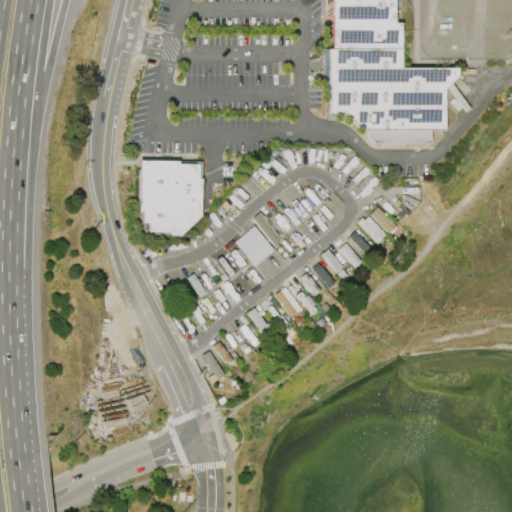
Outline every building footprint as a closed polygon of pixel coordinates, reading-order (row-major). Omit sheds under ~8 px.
[(327,114),(327,57),(326,0),(393,0),(393,23),(400,23),(400,63),(399,68),(456,68),(456,77),(443,89),(443,130),(429,130),(429,143),(372,143),(341,114),(327,114)] [(137,160),(140,160),(180,160),(180,163),(201,163),(200,217),(179,238),(170,238),(170,234),(148,234),(148,226),(141,226),(141,215),(137,215),(137,163),(137,160)] [(375,208),(394,226),(386,233),(368,215),(375,208)] [(272,246),(250,219),(257,213),(279,240),(272,246)] [(375,244),(355,223),(360,218),(362,220),(366,216),(383,235),(379,239),(380,240),(375,244)] [(252,227),(272,251),(254,265),(248,259),(247,260),(232,243),(252,227)] [(363,255),(346,237),(351,232),(353,234),(357,231),(366,240),(363,244),(368,250),(363,255)] [(343,243),(360,261),(352,268),(336,250),(343,243)] [(325,250),(341,268),(335,273),(319,255),(325,250)] [(326,289),(309,269),(315,263),(332,283),(326,289)] [(304,273),(319,291),(312,296),(297,278),(304,273)] [(289,317),(272,296),(283,287),(301,310),(298,312),(297,311),(289,317)] [(252,308),(269,330),(262,335),(245,314),(252,308)] [(253,347),(252,346),(249,343),(250,343),(247,338),(246,340),(240,333),(241,332),(238,329),(239,329),(238,327),(243,324),(258,343),(253,347)] [(217,342),(231,361),(224,365),(211,347),(217,342)] [(207,351),(223,375),(210,384),(205,378),(212,374),(207,367),(206,368),(200,360),(202,359),(200,356),(207,351)]
